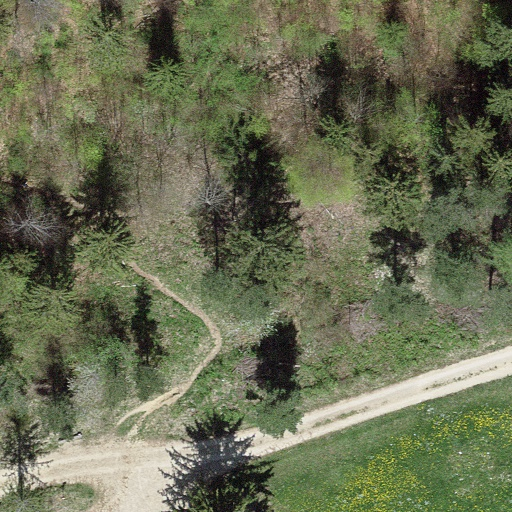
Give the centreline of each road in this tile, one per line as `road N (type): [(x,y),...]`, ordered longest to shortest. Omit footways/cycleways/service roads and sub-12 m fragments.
road 1 (track): [(511,360),(186,467)]
road 2 (track): [(136,455),(81,458),(0,481)]
